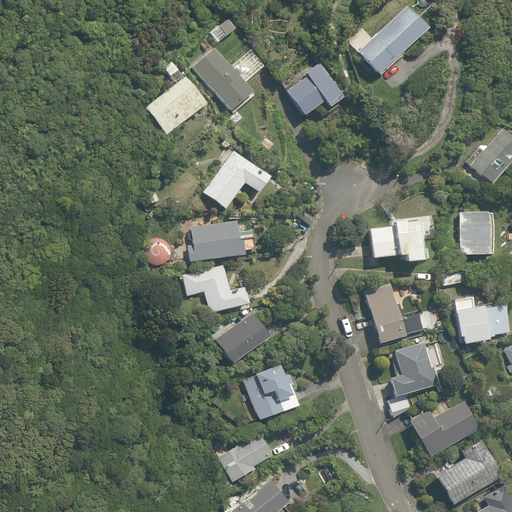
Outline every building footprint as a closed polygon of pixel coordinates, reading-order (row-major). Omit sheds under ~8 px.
[(378,74),(380,76),(402,54),(401,52),(426,29),(405,7),(355,53),(376,75),(378,74)] [(236,34),(228,21),(210,33),(218,46),(236,34)] [(198,44),(206,52),(211,47),(204,38),(198,44)] [(190,67),(228,112),(251,93),(243,84),(263,67),(249,50),(228,68),(212,49),(190,67)] [(168,77),(176,71),(170,63),(162,69),(168,77)] [(284,92),(301,117),(323,101),(328,108),(343,97),(319,63),(302,75),(304,78),(284,92)] [(142,109),(163,136),(205,105),(184,78),(142,109)] [(229,117),(234,124),(242,118),(236,111),(229,117)] [(245,132),(250,128),(245,122),(240,126),(245,132)] [(467,166),(488,185),(511,157),(511,139),(500,129),(467,166)] [(456,152),(465,145),(460,137),(450,145),(456,152)] [(258,146),(265,152),(272,144),(265,138),(258,146)] [(201,193),(223,210),(242,184),(255,194),(267,178),(232,151),(201,193)] [(150,204),(157,201),(154,192),(147,195),(150,204)] [(296,217),(307,227),(314,219),(303,209),(296,217)] [(456,255),(484,256),(484,255),(489,255),(489,214),(457,213),(456,255)] [(402,256),(403,263),(420,261),(420,259),(427,258),(426,250),(418,250),(415,222),(402,223),(402,221),(391,223),(392,227),(367,230),(370,259),(395,256),(395,257),(402,256)] [(235,233),(234,222),(189,228),(193,262),(242,256),(241,251),(253,250),(252,238),(251,238),(250,231),(235,233)] [(155,265),(157,265),(160,265),(162,264),(164,263),(166,261),(168,259),(169,257),(169,255),(170,252),(169,250),(169,248),(168,245),(167,243),(165,241),(163,240),(161,239),(159,238),(156,238),(154,238),(152,239),(149,240),(147,241),(146,243),(144,245),(144,247),(143,250),(143,252),(143,255),(144,257),(145,259),(147,261),(148,263),(150,264),(153,265),(155,265)] [(202,292),(207,314),(246,304),(242,288),(228,291),(221,266),(180,276),(185,296),(202,292)] [(439,272),(442,286),(461,283),(458,269),(439,272)] [(362,291),(376,344),(402,337),(402,336),(425,330),(425,332),(437,329),(432,307),(421,310),(423,315),(418,317),(417,313),(401,317),(398,303),(394,304),(388,284),(362,291)] [(459,337),(460,344),(463,344),(485,340),(485,338),(493,337),(492,335),(506,333),(501,306),(479,310),(479,307),(468,309),(466,299),(463,300),(452,301),(453,312),(452,312),(456,338),(459,337)] [(213,340),(230,364),(267,337),(250,313),(213,340)] [(387,379),(392,397),(435,385),(434,383),(436,382),(432,370),(430,370),(422,342),(392,351),(399,375),(387,379)] [(511,371),(511,343),(501,350),(509,364),(505,367),(508,373),(511,371)] [(241,378),(256,420),(295,406),(286,380),(282,381),(277,365),(241,378)] [(385,401),(391,419),(409,407),(405,395),(385,401)] [(407,422),(426,457),(463,437),(478,429),(463,402),(462,401),(431,418),(427,411),(407,422)] [(216,458),(230,482),(253,469),(251,467),(270,456),(257,434),(216,458)] [(433,475),(449,505),(463,497),(500,476),(480,440),(463,449),(458,452),(462,459),(433,475)] [(230,511),(274,511),(286,503),(268,481),(230,511)] [(511,511),(511,503),(502,486),(481,497),(486,506),(474,511),(511,511)]
